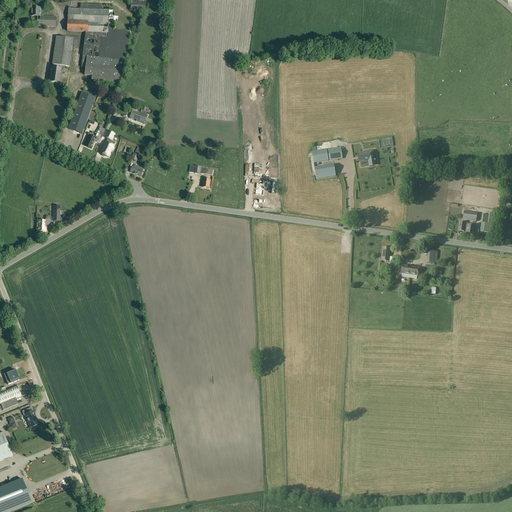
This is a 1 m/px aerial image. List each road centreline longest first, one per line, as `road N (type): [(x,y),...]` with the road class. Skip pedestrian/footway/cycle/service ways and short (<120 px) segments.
road 1 (tertiary): [(139,199),(498,248)]
road 2 (residential): [(78,477),(0,287)]
road 3 (residential): [(139,199),(127,177),(0,120)]
road 4 (tertiary): [(0,267),(103,209),(139,199)]
